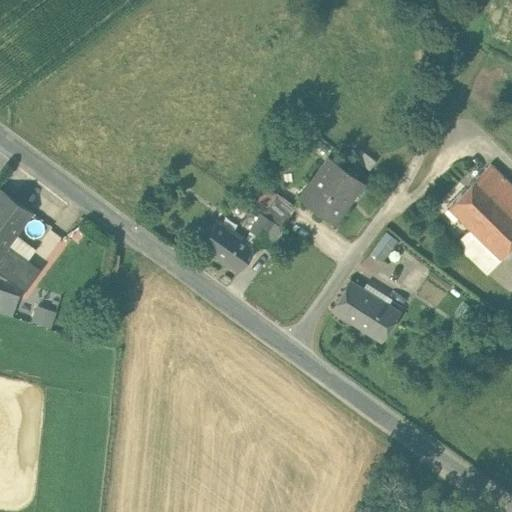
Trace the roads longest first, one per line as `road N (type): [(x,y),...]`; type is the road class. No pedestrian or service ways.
road 1 (unclassified): [(511,506),(0,135)]
road 2 (track): [(290,349),(415,176),(444,83),(452,0)]
